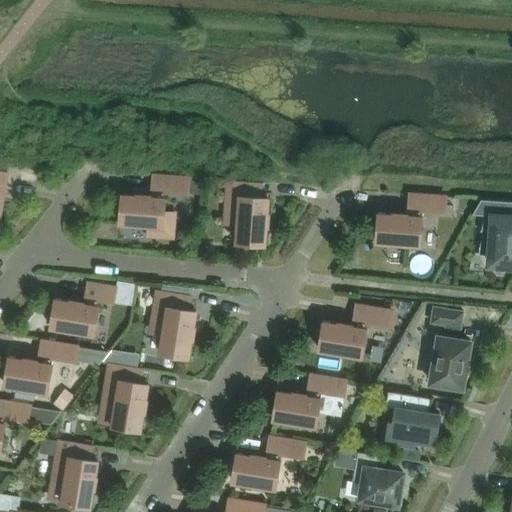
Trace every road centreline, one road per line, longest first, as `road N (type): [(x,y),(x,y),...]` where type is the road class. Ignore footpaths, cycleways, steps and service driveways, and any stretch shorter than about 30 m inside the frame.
road 1 (residential): [(290,277),(141,511)]
road 2 (residential): [(32,252),(290,277)]
road 3 (residential): [(511,391),(449,511)]
